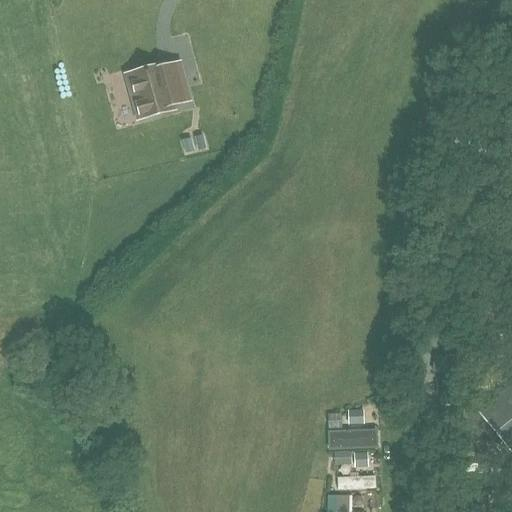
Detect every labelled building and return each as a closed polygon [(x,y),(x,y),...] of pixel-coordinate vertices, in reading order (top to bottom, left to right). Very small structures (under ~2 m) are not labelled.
[(488,27),(486,37),(507,41),(509,30),(488,27)] [(179,61),(131,74),(132,78),(130,82),(140,119),(175,110),(174,105),(190,101),(179,61)] [(504,160),(509,146),(465,130),(460,144),(504,160)] [(203,136),(194,138),(197,150),(206,148),(203,136)] [(194,151),(191,139),(182,141),(185,153),(194,151)] [(442,247),(439,262),(456,265),(459,250),(442,247)] [(446,292),(444,303),(456,305),(458,294),(446,292)] [(431,320),(428,333),(439,335),(442,322),(431,320)] [(422,336),(421,348),(446,352),(447,349),(448,342),(448,339),(422,336)] [(511,386),(478,414),(511,454),(511,453),(511,386)] [(328,414),(328,428),(338,427),(338,414),(328,414)] [(346,452),(334,453),(334,454),(334,462),(334,466),(346,465),(346,452)] [(349,511),(349,497),(327,496),(326,511),(349,511)]
